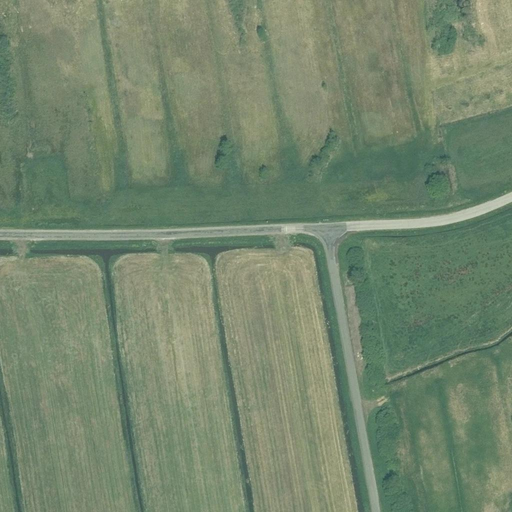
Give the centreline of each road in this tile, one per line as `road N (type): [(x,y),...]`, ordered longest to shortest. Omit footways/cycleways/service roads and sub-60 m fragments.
road 1 (unclassified): [(328,228),(0,235)]
road 2 (tertiary): [(374,511),(328,228)]
road 3 (tertiary): [(328,228),(433,223),(511,197)]
